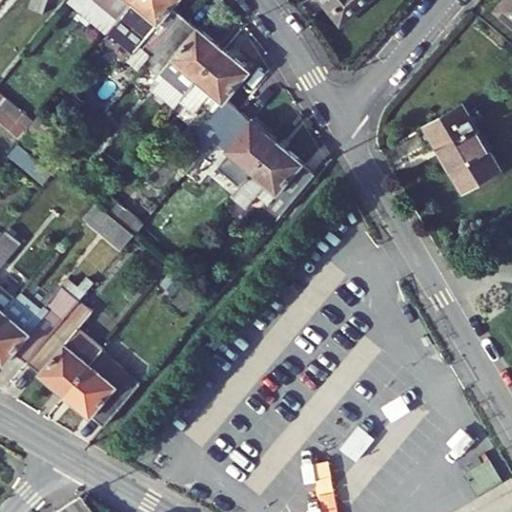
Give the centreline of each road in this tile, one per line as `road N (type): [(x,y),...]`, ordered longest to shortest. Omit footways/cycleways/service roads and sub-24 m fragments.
road 1 (residential): [(511,417),(340,126)]
road 2 (residential): [(446,0),(340,126)]
road 3 (residential): [(340,126),(257,0)]
